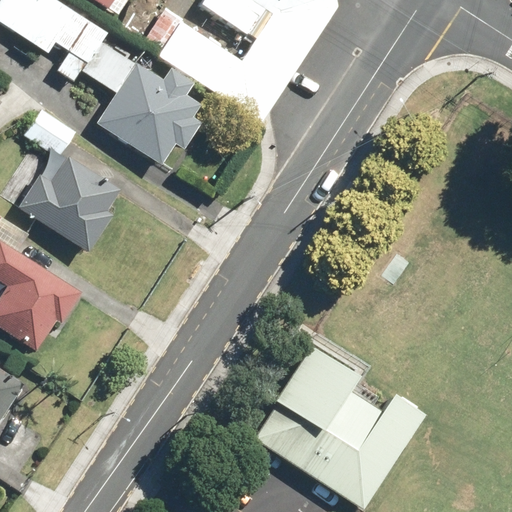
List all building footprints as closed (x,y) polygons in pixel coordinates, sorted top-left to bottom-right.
[(57,44),(71,53),(58,72),(72,82),(85,63),(88,65),(108,34),(55,0),(2,0),(0,3),(0,22),(50,55),(57,44)] [(176,22),(154,56),(246,115),(320,0),(194,0),(193,3),(247,38),(233,59),(176,22)] [(169,71),(162,80),(137,64),(96,126),(157,166),(169,148),(182,157),(205,123),(192,115),(199,104),(189,98),(195,88),(169,71)] [(53,188),(38,179),(17,214),(53,236),(86,255),(124,193),(70,160),(53,188)] [(83,296),(0,242),(0,282),(8,287),(0,298),(0,327),(35,350),(56,318),(65,324),(83,296)] [(347,380),(307,354),(249,442),(357,511),(419,416),(387,396),(376,413),(340,390),(347,380)] [(0,422),(25,385),(0,369),(0,422)]
